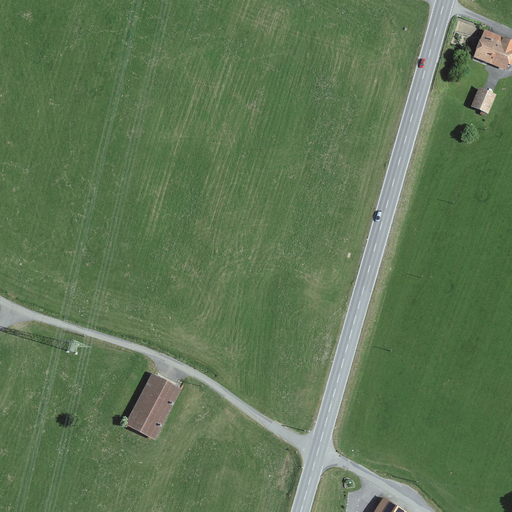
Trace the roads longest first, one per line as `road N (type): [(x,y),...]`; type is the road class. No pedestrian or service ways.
road 1 (secondary): [(445,0),(319,450)]
road 2 (residential): [(319,450),(162,359),(0,300)]
road 3 (residential): [(424,511),(319,450)]
